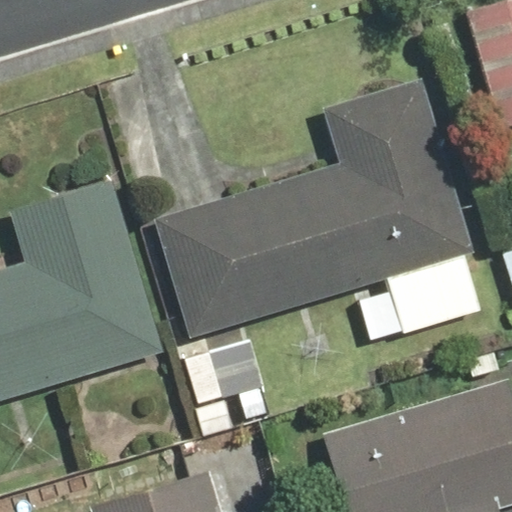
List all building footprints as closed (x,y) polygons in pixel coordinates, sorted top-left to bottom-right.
[(511,0),(491,0),(464,6),(492,134),(511,129),(511,0)] [(165,212),(153,215),(185,340),(381,289),(393,337),(490,313),(429,74),(321,101),(337,168),(165,212)] [(0,395),(163,353),(116,178),(8,207),(23,264),(0,270),(0,395)] [(511,240),(501,244),(511,280),(511,240)] [(511,432),(495,382),(320,442),(343,511),(494,511),(490,498),(511,490),(511,432)] [(95,511),(213,511),(204,471),(92,496),(95,511)]
